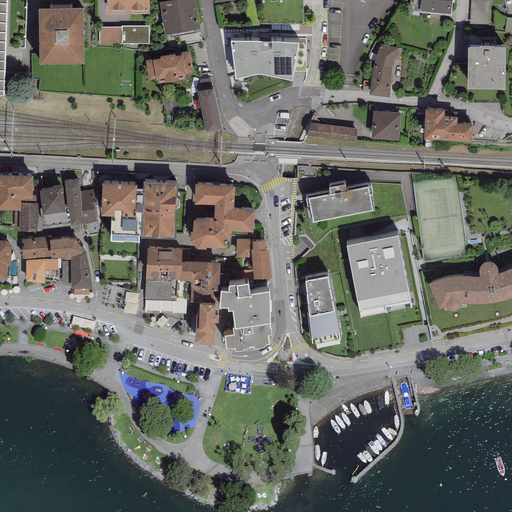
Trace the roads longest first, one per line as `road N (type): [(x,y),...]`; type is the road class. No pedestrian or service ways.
road 1 (residential): [(285,316),(272,194),(254,175),(0,157)]
road 2 (residential): [(433,98),(307,92),(235,109),(206,0)]
road 3 (residential): [(0,303),(91,313),(233,357)]
road 4 (residential): [(366,364),(511,335)]
road 5 (residential): [(233,357),(283,369),(366,364)]
